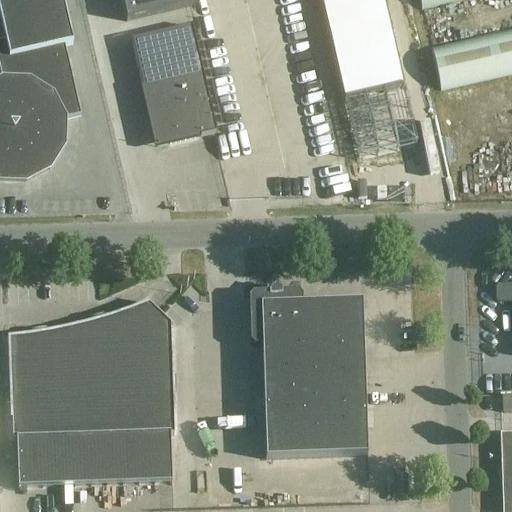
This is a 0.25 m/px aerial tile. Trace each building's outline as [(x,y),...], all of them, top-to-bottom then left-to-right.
[(61,0),(0,0),(0,23),(4,42),(0,42),(0,76),(1,81),(0,82),(0,181),(25,183),(48,170),(63,147),(64,121),(80,117),(64,47),(72,45),(61,0)] [(120,0),(126,22),(193,7),(191,0),(120,0)] [(382,0),(318,0),(357,164),(417,150),(382,0)] [(472,0),(418,0),(421,12),(472,0)] [(215,136),(190,28),(130,42),(152,135),(169,146),(215,136)] [(511,76),(511,30),(430,50),(440,93),(511,76)] [(511,286),(500,287),(497,292),(497,303),(501,306),(511,305),(511,286)] [(297,295),(281,295),(274,289),(269,296),(252,296),(248,300),(250,345),(254,350),(262,349),(265,461),(367,458),(362,305),(302,307),(301,299),(297,295)] [(29,339),(8,342),(11,422),(12,443),(16,443),(17,491),(171,486),(169,438),(173,438),(169,328),(171,330),(172,329),(146,304),(145,305),(147,307),(128,315),(108,322),(88,327),(69,332),(49,336),(29,339)] [(511,511),(511,436),(502,437),(504,511),(511,511)]
